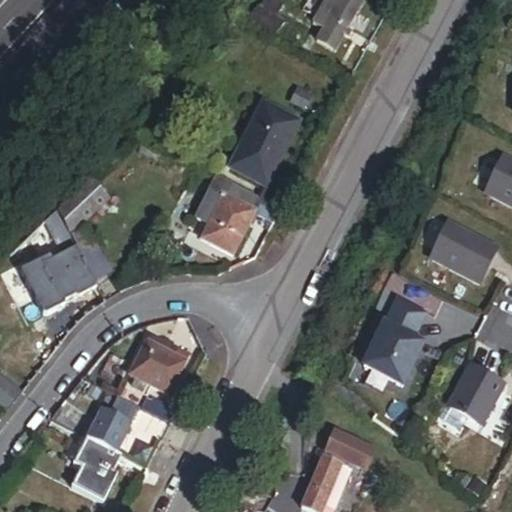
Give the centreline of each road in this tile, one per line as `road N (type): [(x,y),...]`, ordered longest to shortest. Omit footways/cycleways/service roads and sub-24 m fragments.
road 1 (residential): [(280,319),(448,0)]
road 2 (residential): [(0,461),(95,339),(148,309),(205,306),(280,319)]
road 3 (residential): [(180,511),(280,319)]
road 4 (primary): [(0,106),(99,0)]
